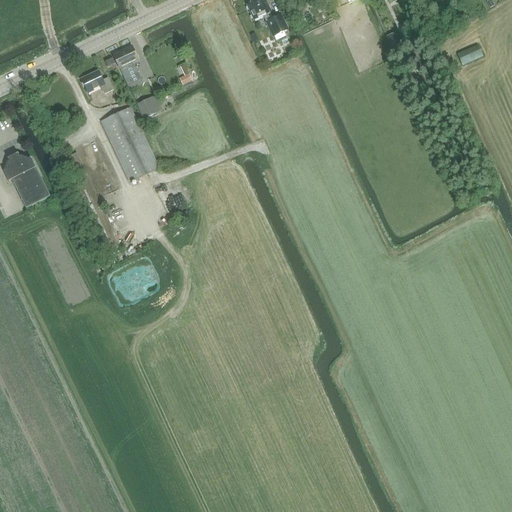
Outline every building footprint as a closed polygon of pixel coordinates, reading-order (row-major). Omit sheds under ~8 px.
[(272,20),(269,13),(271,13),(270,10),(270,8),(270,7),(268,6),(265,0),(258,0),(253,3),(253,1),(248,4),(248,5),(247,6),(254,21),(264,16),(267,23),(274,38),(289,31),(282,15),(272,20)] [(457,55),(462,66),(483,57),(478,46),(457,55)] [(132,47),(113,56),(128,86),(141,80),(134,63),(139,61),(132,47)] [(105,63),(108,68),(115,65),(112,59),(105,63)] [(82,80),(88,94),(101,88),(104,95),(114,91),(108,79),(103,82),(99,72),(82,80)] [(189,73),(179,77),(182,85),(192,81),(189,73)] [(138,104),(145,118),(156,113),(149,98),(138,104)] [(159,170),(130,108),(101,122),(130,183),(159,170)] [(4,173),(9,182),(12,181),(26,210),(51,198),(32,159),(28,161),(28,160),(21,157),(20,158),(18,154),(8,159),(10,163),(9,163),(7,170),(7,171),(4,173)] [(162,232),(168,229),(164,223),(158,226),(162,232)]
